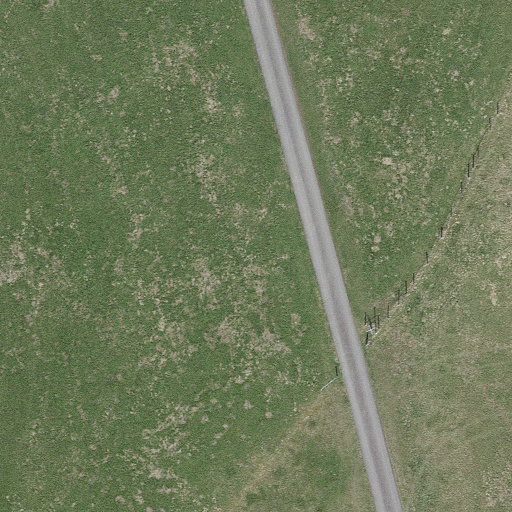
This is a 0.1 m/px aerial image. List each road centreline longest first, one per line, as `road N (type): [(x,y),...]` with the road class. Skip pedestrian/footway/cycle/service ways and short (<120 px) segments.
road 1 (track): [(266,0),(348,310)]
road 2 (track): [(348,310),(405,511)]
